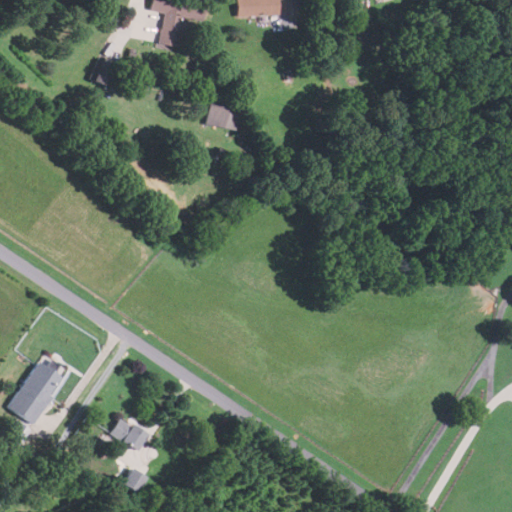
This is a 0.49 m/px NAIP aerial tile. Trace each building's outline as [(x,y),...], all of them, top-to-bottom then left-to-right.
[(161,12),(155,42),(172,45),(178,16),(199,20),(202,0),(147,0),(146,10),(161,12)] [(276,0),(233,0),(233,15),(276,15),(276,0)] [(112,62),(96,56),(87,78),(103,85),(112,62)] [(202,124),(233,129),(235,114),(226,112),(229,100),(207,96),(202,124)] [(36,362),(59,374),(63,366),(41,354),(36,362)] [(4,406),(30,423),(60,376),(34,360),(4,406)] [(105,432),(133,450),(144,434),(116,416),(105,432)] [(0,436),(0,438),(12,449),(27,430),(13,419),(0,436)] [(118,483),(132,491),(142,476),(128,467),(118,483)]
